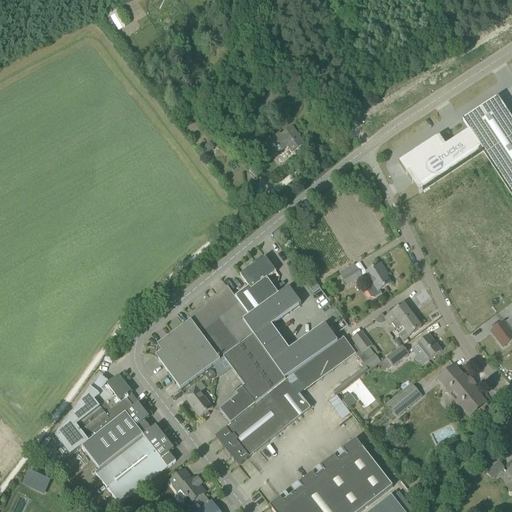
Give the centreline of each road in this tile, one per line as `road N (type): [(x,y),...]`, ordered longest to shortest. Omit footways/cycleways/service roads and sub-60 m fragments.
road 1 (unclassified): [(247,511),(133,371),(136,339),(366,148)]
road 2 (unclassified): [(511,394),(440,305),(366,148)]
road 3 (track): [(0,491),(110,339),(136,339)]
road 4 (track): [(110,339),(131,310),(245,213)]
road 5 (track): [(237,0),(338,96),(356,129)]
road 6 (unclassified): [(366,148),(511,51)]
road 7 (residential): [(245,213),(336,138),(356,129),(366,148)]
road 8 (track): [(350,119),(327,0)]
